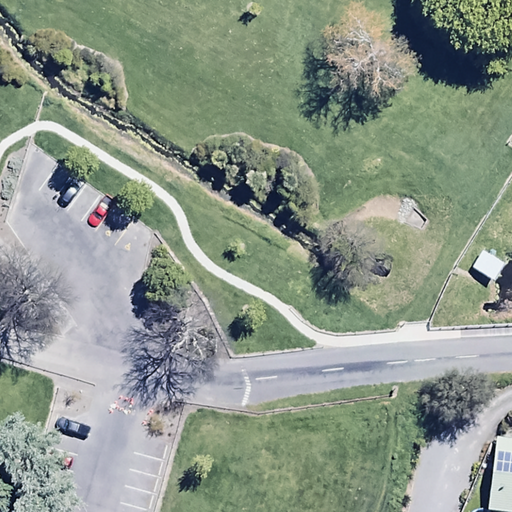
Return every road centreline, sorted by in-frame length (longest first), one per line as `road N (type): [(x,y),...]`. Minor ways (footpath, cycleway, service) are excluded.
road 1 (residential): [(511,363),(206,381),(127,365),(70,331)]
road 2 (track): [(164,376),(100,373),(0,343)]
road 3 (unknown): [(100,373),(64,511)]
